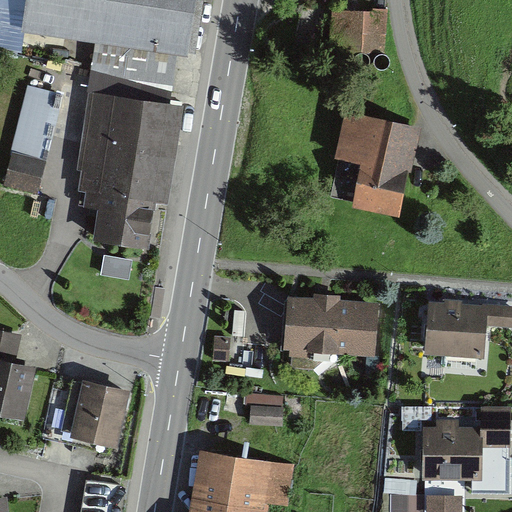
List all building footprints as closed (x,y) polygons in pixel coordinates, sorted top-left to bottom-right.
[(209,0),(0,0),(0,47),(32,52),(35,29),(100,39),(77,203),(104,206),(98,244),(160,253),(182,103),(195,105),(209,0)] [(387,17),(339,13),(336,49),(384,53),(387,17)] [(300,35),(298,49),(319,52),(321,38),(300,35)] [(71,96),(33,87),(9,184),(47,193),(71,96)] [(426,128),(359,113),(349,159),(370,164),(361,199),(408,210),(426,128)] [(354,206),(362,166),(344,162),(336,203),(354,206)] [(106,255),(104,275),(132,278),(134,258),(106,255)] [(385,308),(298,302),(295,347),(382,353),(385,308)] [(511,312),(435,308),(432,355),(491,358),(492,329),(511,330),(511,312)] [(0,408),(27,413),(36,359),(18,356),(23,330),(0,326),(0,408)] [(131,385),(85,375),(72,429),(119,439),(131,385)] [(249,392),(250,423),(285,421),(284,390),(249,392)] [(488,433),(431,432),(430,481),(492,482),(493,443),(511,442),(511,408),(489,409),(488,433)] [(289,465),(205,448),(192,511),(259,511),(262,502),(280,506),(289,465)] [(0,511),(16,511),(15,491),(0,492),(0,511)] [(468,511),(469,494),(435,494),(435,511),(468,511)]
